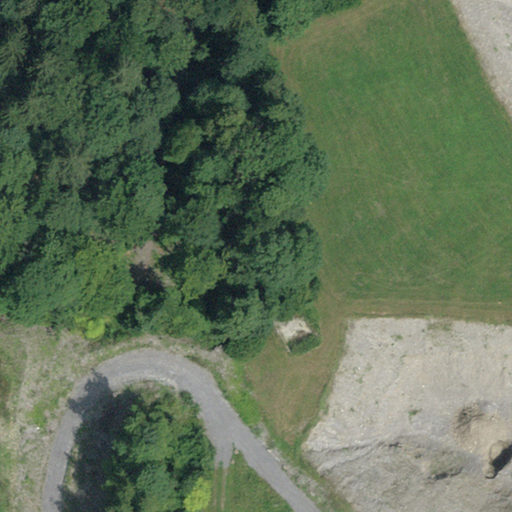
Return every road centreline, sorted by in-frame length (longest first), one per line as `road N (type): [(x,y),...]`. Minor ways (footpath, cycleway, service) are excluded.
road 1 (track): [(156,248),(267,449),(310,485),(339,482),(413,408),(465,377),(511,366)]
road 2 (track): [(156,248),(138,282),(89,465),(13,506)]
road 3 (track): [(202,0),(156,248)]
